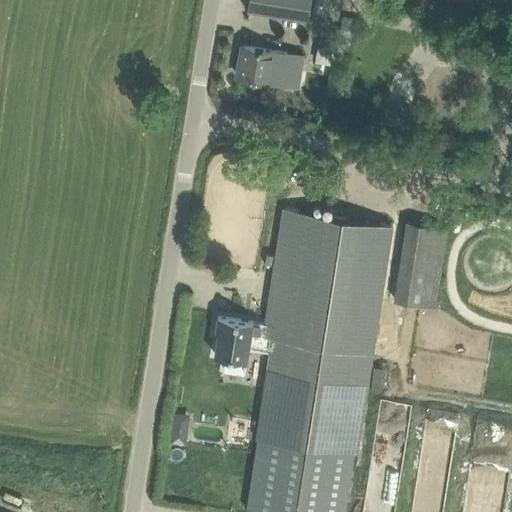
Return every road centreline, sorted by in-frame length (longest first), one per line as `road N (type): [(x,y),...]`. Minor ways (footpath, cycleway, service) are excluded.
road 1 (unclassified): [(132,511),(195,119)]
road 2 (unclassified): [(511,191),(195,119)]
road 3 (unclassified): [(195,119),(214,0)]
